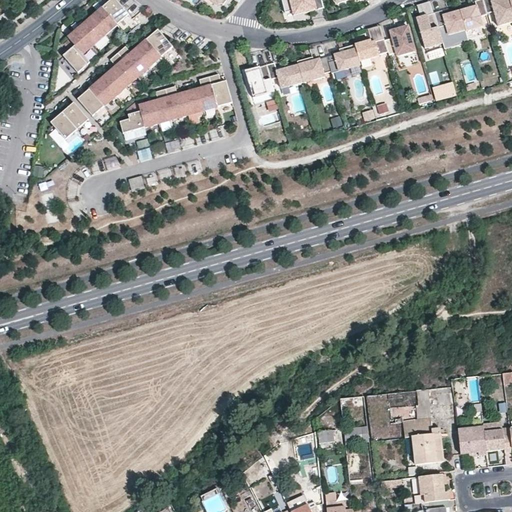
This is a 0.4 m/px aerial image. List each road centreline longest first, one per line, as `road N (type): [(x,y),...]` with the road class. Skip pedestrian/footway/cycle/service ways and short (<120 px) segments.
road 1 (primary): [(0,326),(511,180)]
road 2 (residential): [(219,29),(245,141),(112,179),(96,196)]
road 3 (residential): [(397,0),(308,34),(239,33)]
